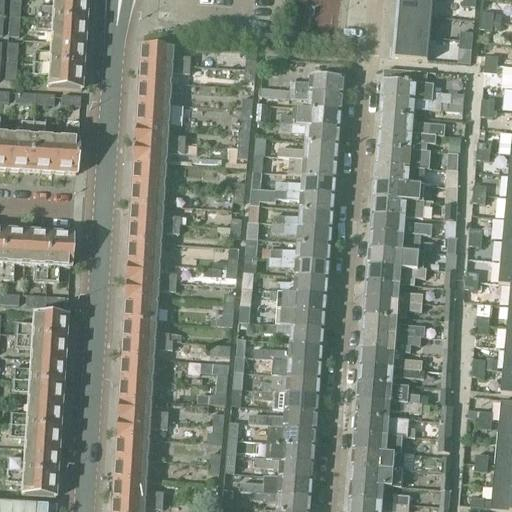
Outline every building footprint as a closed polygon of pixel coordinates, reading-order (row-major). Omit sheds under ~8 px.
[(37,9),(37,21),(86,24),(87,1),(68,0),(52,0),(52,10),(37,9)] [(397,4),(396,16),(432,19),(433,0),(401,0),(402,1),(397,4)] [(21,1),(10,1),(9,20),(20,20),(21,1)] [(476,11),(477,2),(464,1),(463,9),(476,11)] [(481,15),(480,23),(501,25),(501,17),(481,15)] [(432,19),(396,16),(395,27),(399,32),(398,38),(430,41),(432,19)] [(18,40),(20,20),(9,20),(8,39),(18,40)] [(86,24),(37,21),(36,33),(50,34),(49,45),(84,47),(86,24)] [(501,25),(480,23),(479,32),(500,34),(501,25)] [(473,45),(474,36),(461,35),(460,44),(473,45)] [(430,41),(398,38),(398,44),(393,48),(392,60),(428,63),(430,41)] [(472,53),(473,45),(460,44),(459,52),(472,53)] [(84,47),(49,45),(48,56),(34,55),(34,67),(83,70),(84,47)] [(18,46),(7,46),(6,65),(17,66),(18,46)] [(175,59),(176,49),(144,47),(143,67),(191,70),(191,60),(175,59)] [(486,59),(485,68),(498,69),(498,60),(486,59)] [(257,63),(256,63),(247,62),(246,72),(256,73),(257,63)] [(15,86),(17,66),(6,65),(5,85),(15,86)] [(328,79),(345,80),(346,67),(329,66),(328,79)] [(83,70),(34,67),(33,78),(48,79),(47,91),(81,93),(83,70)] [(191,70),(143,67),(141,86),(174,88),(175,77),(190,78),(191,70)] [(497,78),(498,69),(485,68),(484,76),(497,78)] [(511,69),(503,69),(501,90),(511,91),(511,69)] [(255,83),(256,73),(246,72),(245,83),(255,83)] [(435,87),(427,86),(428,75),(385,72),(384,83),(383,83),(381,101),(442,106),(442,99),(442,97),(434,96),(435,87)] [(345,80),(328,79),(311,77),(311,86),(291,85),(290,94),(344,98),(345,80)] [(174,88),(141,86),(140,106),(173,108),(174,88)] [(342,114),(344,98),(290,94),(260,91),(260,100),(309,104),(308,111),(342,114)] [(0,105),(8,105),(8,95),(0,94),(0,105)] [(34,107),(35,97),(15,96),(15,106),(34,107)] [(53,108),(54,98),(35,97),(34,107),(53,108)] [(80,99),(61,98),(60,109),(80,110),(80,99)] [(464,108),(464,98),(458,98),(458,100),(442,99),(442,106),(464,108)] [(252,113),(253,102),(243,101),(242,112),(252,113)] [(441,114),(442,106),(381,101),(380,118),(415,121),(416,112),(441,114)] [(495,104),(482,103),(481,112),(494,113),(495,104)] [(140,106),(139,126),(172,128),(173,108),(140,106)] [(463,116),(464,108),(442,106),(441,114),(447,115),(463,116)] [(268,108),(259,107),(257,125),(267,125),(268,108)] [(341,131),(342,114),(308,111),(294,110),(293,119),(282,118),(281,127),(341,131)] [(251,132),(252,113),(242,112),(240,131),(251,132)] [(493,121),(494,113),(481,112),(480,120),(493,121)] [(415,121),(380,118),(379,134),(437,139),(445,140),(446,129),(415,126),(415,121)] [(0,124),(0,123),(0,172),(7,173),(10,138),(0,137),(0,124)] [(10,138),(7,173),(30,175),(33,126),(21,125),(20,139),(10,138)] [(45,127),(33,126),(30,175),(53,176),(55,141),(45,141),(45,127)] [(139,126),(138,145),(186,148),(186,140),(171,139),(172,128),(139,126)] [(79,128),(78,128),(66,127),(65,142),(55,141),(53,176),(76,178),(79,128)] [(339,148),(341,131),(281,127),(281,135),(306,137),(306,145),(339,148)] [(248,153),(251,132),(240,131),(238,152),(248,153)] [(437,139),(379,134),(377,151),(412,153),(413,145),(436,147),(437,139)] [(255,158),(264,159),(264,158),(265,158),(266,142),(256,141),(255,158)] [(451,142),(450,156),(460,156),(461,142),(451,142)] [(186,148),(138,145),(136,165),(169,167),(170,165),(170,156),(185,157),(186,148)] [(338,165),(339,148),(306,145),(305,153),(279,151),(278,160),(281,160),(338,165)] [(491,147),(478,146),(477,155),(490,156),(491,147)] [(377,151),(376,168),(426,172),(430,172),(431,154),(412,153),(377,151)] [(248,162),(248,153),(238,152),(237,161),(248,162)] [(489,164),(490,156),(477,155),(476,163),(489,164)] [(448,157),(448,174),(459,175),(459,157),(448,157)] [(264,159),(255,158),(253,175),(262,176),(264,159)] [(337,182),(338,165),(281,160),(280,169),(304,171),(303,179),(337,182)] [(169,167),(136,165),(135,185),(168,187),(169,167)] [(426,172),(376,168),(375,185),(425,189),(426,172)] [(447,174),(446,191),(458,191),(459,175),(448,174),(447,174)] [(262,176),(253,175),(252,192),(261,192),(262,185),(262,176)] [(277,185),(277,186),(276,194),(335,198),(337,182),(303,179),(302,187),(277,185)] [(168,187),(135,185),(134,204),(167,207),(168,187)] [(245,196),(246,186),(235,185),(234,195),(245,196)] [(375,185),(373,201),(423,204),(425,189),(375,185)] [(473,197),(486,198),(487,190),(474,189),(473,197)] [(446,191),(445,207),(457,208),(458,191),(446,191)] [(261,192),(252,192),(251,199),(260,200),(259,201),(301,204),(300,212),(334,215),(335,198),(276,194),(261,193),(261,192)] [(244,206),(245,196),(234,195),(233,205),(244,206)] [(486,198),(473,197),(473,206),(486,207),(486,198)] [(423,204),(373,201),(372,218),(407,221),(408,213),(410,213),(412,215),(433,217),(434,204),(423,204)] [(134,204),(133,224),(181,227),(181,220),(166,219),(167,207),(134,204)] [(457,208),(445,207),(445,225),(447,225),(457,225),(457,208)] [(274,218),(273,227),(333,232),(334,215),(300,212),(300,220),(274,218)] [(261,215),(250,214),(249,226),(259,227),(261,227),(261,215)] [(407,229),(407,221),(372,218),(371,235),(428,240),(429,231),(407,229)] [(241,232),(242,223),(232,222),(231,232),(241,232)] [(511,222),(505,222),(503,244),(511,244),(511,222)] [(133,224),(131,244),(164,246),(165,236),(180,237),(181,227),(133,224)] [(457,225),(447,225),(446,241),(456,241),(457,225)] [(259,243),(259,227),(249,226),(248,242),(259,243)] [(333,232),(273,227),(273,236),(298,238),(298,246),(331,249),(333,232)] [(240,242),(241,232),(231,232),(230,241),(240,242)] [(470,232),(470,242),(483,243),(483,233),(470,232)] [(26,234),(3,233),(0,283),(13,284),(14,269),(24,269),(26,234)] [(49,236),(26,234),(24,269),(34,270),(33,299),(34,299),(45,300),(49,236)] [(428,240),(371,235),(369,252),(404,255),(404,246),(428,247),(428,240)] [(72,237),(49,236),(45,300),(57,300),(59,270),(69,271),(72,237)] [(483,243),(470,242),(469,252),(482,253),(483,243)] [(131,244),(130,263),(163,266),(164,246),(131,244)] [(511,244),(503,244),(501,266),(511,266),(511,244)] [(331,249),(298,246),(297,254),(263,251),(262,261),(269,261),(330,266),(331,249)] [(237,275),(239,252),(229,251),(228,266),(214,265),(214,273),(223,274),(227,274),(237,275)] [(424,256),(404,255),(369,252),(368,269),(423,272),(424,256)] [(258,260),(253,259),(252,259),(245,259),(243,275),(245,275),(254,276),(256,276),(258,260)] [(330,266),(269,261),(269,270),(296,272),(296,280),(329,282),(330,266)] [(130,263),(129,283),(177,286),(177,278),(162,277),(163,266),(130,263)] [(446,275),(456,275),(458,275),(458,264),(443,263),(443,275),(446,275)] [(511,266),(501,266),(499,287),(511,288),(511,266)] [(425,272),(423,272),(368,269),(367,285),(401,288),(414,289),(415,280),(425,281),(425,272)] [(223,283),(223,274),(207,273),(206,282),(223,283)] [(237,282),(237,275),(227,274),(226,281),(237,282)] [(252,293),(254,276),(245,275),(243,292),(252,293)] [(456,275),(446,275),(445,292),(455,292),(456,275)] [(467,275),(466,283),(479,285),(480,276),(467,275)] [(327,299),(329,282),(296,280),(295,287),(268,285),(267,294),(327,299)] [(177,286),(129,283),(128,303),(161,305),(161,294),(176,295),(177,286)] [(479,285),(466,283),(465,292),(478,293),(479,285)] [(400,296),(401,288),(367,285),(365,302),(422,307),(423,298),(400,296)] [(250,310),(252,293),(243,292),(241,309),(250,310)] [(455,309),(456,300),(456,294),(446,293),(446,309),(455,309)] [(327,299),(267,294),(266,303),(294,305),(293,313),(326,315),(327,299)] [(19,298),(0,296),(0,307),(18,309),(19,298)] [(235,307),(235,298),(225,297),(224,306),(235,307)] [(34,299),(33,310),(44,310),(45,300),(34,299)] [(57,300),(45,300),(44,310),(63,312),(64,301),(57,300)] [(365,302),(364,319),(398,322),(408,322),(409,314),(424,316),(425,307),(422,307),(365,302)] [(128,303),(126,323),(159,325),(161,305),(128,303)] [(234,317),(235,307),(224,306),(223,316),(234,317)] [(479,306),(478,318),(491,319),(492,307),(479,306)] [(250,310),(241,309),(240,326),(249,327),(250,310)] [(455,309),(446,309),(445,319),(455,320),(455,309)] [(325,332),(326,315),(293,313),(277,311),(276,327),(325,332)] [(33,315),(33,316),(32,328),(14,327),(14,338),(66,341),(67,318),(33,315)] [(491,319),(478,318),(477,327),(490,328),(491,319)] [(364,319),(363,336),(422,340),(424,340),(425,332),(397,329),(398,322),(364,319)] [(126,323),(125,342),(173,345),(173,344),(179,345),(179,338),(159,336),(159,325),(126,323)] [(325,332),(276,327),(265,326),(264,337),(291,339),(290,347),(324,349),(325,332)] [(489,337),(490,328),(477,327),(476,336),(489,337)] [(444,332),(444,342),(454,343),(455,332),(444,332)] [(363,336),(361,352),(396,355),(397,347),(421,349),(422,340),(363,336)] [(14,338),(13,350),(30,351),(29,362),(64,364),(66,341),(14,338)] [(125,342),(124,362),(157,364),(158,352),(173,353),(173,345),(125,342)] [(454,343),(444,342),(443,359),(454,360),(454,343)] [(255,352),(254,361),(322,366),(324,349),(290,347),(290,355),(255,352)] [(230,360),(231,349),(211,348),(210,359),(230,360)] [(361,352),(360,369),(425,374),(426,366),(407,364),(407,356),(396,355),(361,352)] [(443,359),(443,376),(453,377),(454,360),(443,359)] [(487,359),(487,362),(486,371),(497,372),(498,360),(487,359)] [(322,366),(254,361),(254,369),(288,372),(288,380),(321,383),(322,366)] [(474,361),(473,370),(486,371),(487,362),(474,361)] [(62,387),(64,364),(29,362),(28,373),(11,372),(11,383),(62,387)] [(157,364),(124,362),(123,382),(156,384),(157,364)] [(217,387),(227,388),(229,368),(214,367),(213,377),(218,378),(217,387)] [(360,369),(359,386),(393,389),(394,380),(425,383),(425,374),(360,369)] [(486,371),(473,370),(472,379),(485,380),(486,371)] [(511,374),(504,374),(502,396),(511,396),(511,374)] [(236,376),(234,392),(243,393),(244,377),(236,376)] [(453,377),(443,376),(442,393),(452,394),(453,377)] [(264,386),(264,395),(320,399),(321,383),(288,380),(273,379),(272,387),(264,386)] [(156,384),(123,382),(121,401),(154,403),(156,384)] [(61,410),(62,387),(11,383),(10,395),(27,396),(26,407),(61,410)] [(359,386),(357,403),(422,408),(422,407),(420,406),(421,399),(393,396),(393,389),(359,386)] [(210,400),(209,407),(225,408),(227,388),(217,387),(216,397),(210,400)] [(452,394),(442,393),(441,408),(443,408),(451,409),(452,394)] [(320,399),(264,395),(256,394),(255,403),(285,405),(285,413),(318,416),(320,399)] [(154,403),(121,401),(120,421),(168,424),(169,415),(154,414),(154,403)] [(422,408),(357,403),(356,420),(391,422),(391,413),(422,416),(422,408)] [(500,424),(511,425),(511,403),(502,403),(500,424)] [(59,432),(61,410),(26,407),(25,418),(8,417),(8,429),(59,432)] [(225,408),(209,407),(208,418),(214,418),(213,427),(223,428),(225,408)] [(443,408),(442,427),(453,428),(454,409),(451,409),(443,408)] [(318,416),(285,413),(284,422),(250,419),(249,427),(269,429),(317,433),(318,416)] [(480,423),(493,424),(494,415),(481,414),(480,423)] [(390,430),(391,422),(356,420),(355,436),(415,441),(416,432),(390,430)] [(120,421),(119,441),(152,443),(153,432),(168,433),(168,424),(120,421)] [(493,424),(480,423),(479,431),(492,433),(493,424)] [(511,425),(500,424),(498,446),(511,447),(511,425)] [(230,442),(238,443),(240,426),(231,425),(230,442)] [(223,428),(213,427),(212,437),(223,438),(223,428)] [(453,428),(442,427),(441,443),(451,443),(453,428)] [(58,455),(59,432),(8,429),(7,440),(24,441),(23,453),(58,455)] [(317,433),(269,429),(267,445),(316,449),(317,433)] [(415,449),(415,442),(415,441),(355,436),(353,453),(388,454),(388,447),(415,449)] [(152,443),(119,441),(117,460),(151,463),(152,443)] [(230,442),(228,458),(237,459),(238,443),(230,442)] [(450,455),(451,443),(441,443),(440,455),(450,455)] [(316,449),(267,445),(266,462),(314,466),(316,449)] [(511,447),(498,446),(496,468),(511,469),(511,447)] [(56,478),(58,455),(23,453),(22,463),(5,462),(5,475),(56,478)] [(388,454),(353,453),(352,470),(403,474),(405,456),(388,454)] [(220,467),(221,457),(211,456),(210,466),(220,467)] [(477,457),(476,466),(489,467),(490,458),(477,457)] [(237,459),(228,458),(227,476),(235,476),(237,459)] [(151,463),(117,460),(116,480),(149,482),(151,463)] [(314,466),(266,462),(254,461),(254,470),(280,472),(279,480),(313,483),(314,466)] [(450,477),(451,461),(442,461),(441,476),(450,477)] [(219,477),(220,467),(210,466),(209,476),(219,477)] [(488,475),(489,467),(476,466),(475,474),(488,475)] [(511,469),(496,468),(494,490),(511,491),(511,469)] [(403,474),(352,470),(351,487),(385,489),(402,490),(403,474)] [(55,501),(56,478),(5,475),(4,485),(22,487),(21,499),(55,501)] [(450,494),(450,477),(441,476),(441,493),(450,494)] [(149,482),(116,480),(115,500),(163,503),(164,496),(149,495),(149,482)] [(313,483),(279,480),(279,488),(241,486),(241,494),(251,495),(312,500),(313,483)] [(384,496),(385,489),(351,487),(349,503),(410,508),(414,508),(415,499),(384,496)] [(511,511),(511,491),(494,490),(493,502),(492,511),(500,511),(511,511)] [(224,509),(232,510),(234,494),(225,493),(224,509)] [(450,508),(450,494),(441,493),(441,511),(450,511),(450,508)] [(310,511),(312,500),(251,495),(251,503),(277,505),(276,511),(310,511)] [(217,507),(218,497),(207,496),(206,506),(217,507)] [(147,511),(162,511),(163,503),(115,500),(114,511),(146,511),(147,511)] [(473,500),(472,509),(485,510),(486,501),(473,500)] [(349,503),(348,511),(409,511),(410,508),(349,503)]
